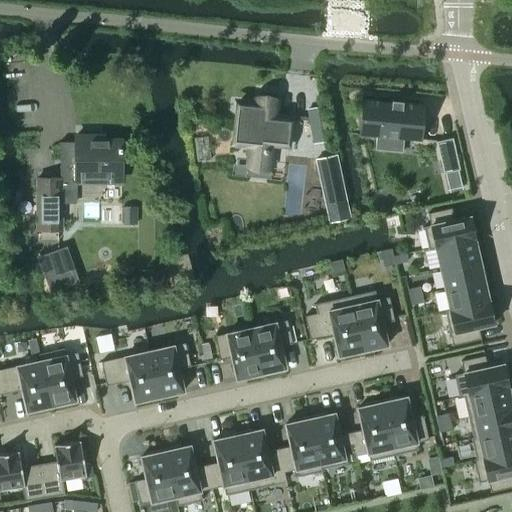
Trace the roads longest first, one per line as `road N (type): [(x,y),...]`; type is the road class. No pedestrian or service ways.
road 1 (residential): [(461,57),(0,12)]
road 2 (residential): [(103,428),(406,360)]
road 3 (residential): [(511,285),(461,57)]
